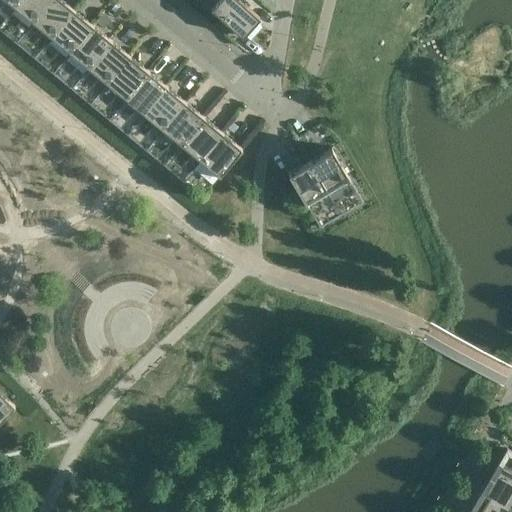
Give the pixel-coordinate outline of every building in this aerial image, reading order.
[(0,0),(0,22),(18,0),(0,0)] [(0,28),(16,41),(50,0),(18,0),(0,22),(0,28)] [(34,57),(74,9),(63,0),(50,0),(16,41),(34,57)] [(202,0),(220,16),(213,24),(225,34),(232,27),(242,36),(246,32),(250,36),(261,24),(257,20),(260,17),(241,0),(202,0)] [(53,72),(93,24),(74,9),(34,57),(53,72)] [(72,88),(111,39),(93,24),(53,72),(72,88)] [(90,103),(130,55),(111,39),(72,88),(90,103)] [(109,118),(149,70),(130,55),(90,103),(109,118)] [(127,134),(167,85),(149,70),(109,118),(127,134)] [(146,149),(186,101),(167,85),(127,134),(146,149)] [(164,164),(204,116),(186,101),(146,149),(164,164)] [(183,180),(223,132),(204,116),(164,164),(183,180)] [(242,147),(223,132),(183,180),(202,195),(242,147)] [(331,147),(310,159),(341,213),(363,200),(331,147)] [(341,213),(310,159),(288,172),(319,226),(341,213)] [(0,419),(15,405),(0,390),(0,419)] [(511,444),(503,440),(488,465),(494,469),(511,479),(511,444)] [(511,479),(494,469),(488,465),(476,486),(511,507),(511,479)] [(511,511),(511,507),(476,486),(464,507),(472,511),(511,511)]
